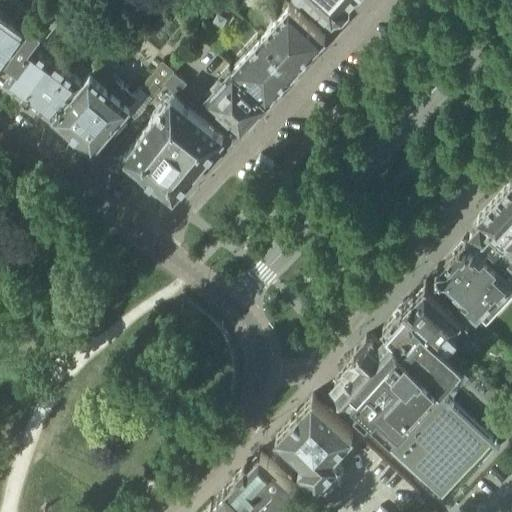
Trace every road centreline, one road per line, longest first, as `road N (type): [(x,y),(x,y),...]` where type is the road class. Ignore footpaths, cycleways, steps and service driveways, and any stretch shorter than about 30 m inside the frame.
road 1 (unclassified): [(234,305),(511,7)]
road 2 (tertiary): [(261,374),(304,371),(511,149)]
road 3 (tertiary): [(384,0),(156,246)]
road 4 (tertiary): [(156,246),(0,126)]
road 5 (tertiary): [(156,511),(234,435),(261,374)]
